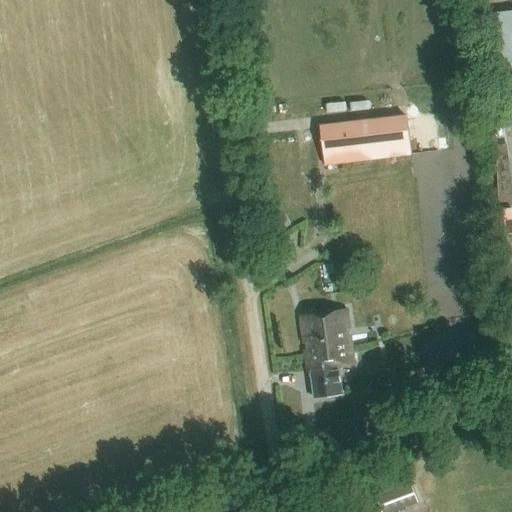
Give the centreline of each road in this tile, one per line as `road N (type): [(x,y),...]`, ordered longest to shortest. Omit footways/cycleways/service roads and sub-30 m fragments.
road 1 (track): [(282,511),(272,494),(277,475),(214,0)]
road 2 (unclassified): [(174,511),(511,391)]
